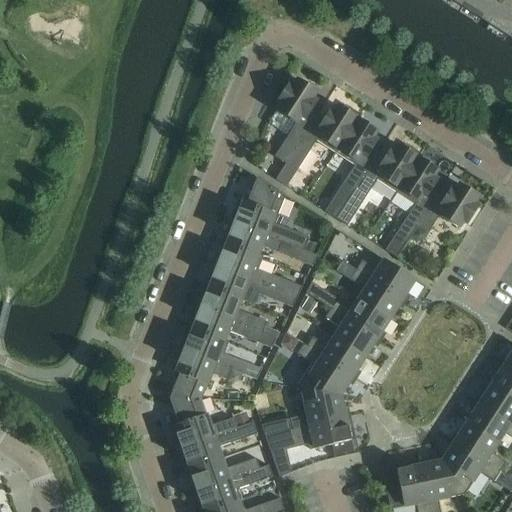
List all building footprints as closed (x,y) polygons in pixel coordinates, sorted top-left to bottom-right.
[(455,0),(454,2),(463,8),(465,5),(464,4),(467,0),(455,0)] [(467,0),(464,4),(465,5),(483,16),(481,20),(489,25),(492,22),(491,22),(505,0),(467,0)] [(511,0),(505,0),(491,22),(492,22),(510,34),(508,37),(511,39),(511,0)] [(297,124),(275,158),(286,165),(317,117),(311,113),(318,102),(314,100),(318,94),(297,80),(293,86),(290,84),(278,103),(281,106),(277,111),(297,124)] [(317,117),(286,165),(298,172),(317,142),(336,154),(358,120),(356,118),(358,115),(346,107),(344,111),(338,107),(334,113),(331,111),(324,121),(317,117)] [(358,120),(336,154),(355,167),(343,185),(354,191),(355,192),(378,156),(371,152),(378,141),(375,139),(378,133),(358,120)] [(354,191),(336,220),(348,227),(378,181),(397,193),(419,159),(416,157),(419,154),(407,146),(404,150),(399,146),(395,152),(391,150),(384,160),(378,156),(355,192),(354,191)] [(396,236),(386,251),(398,259),(408,244),(411,238),(418,228),(417,228),(438,195),(432,191),(439,180),(435,178),(439,172),(433,168),(435,165),(423,157),(421,160),(419,159),(397,193),(415,205),(396,236)] [(286,165),(276,181),(287,188),(298,172),(286,165)] [(235,212),(230,223),(303,252),(303,251),(308,238),(276,225),(279,217),(278,216),(286,198),(286,197),(258,180),(248,204),(243,202),(240,211),(239,211),(238,213),(235,212)] [(438,195),(417,228),(418,228),(429,235),(440,217),(460,230),(464,224),(467,226),(479,207),(476,204),(480,198),(459,185),(455,191),(452,189),(445,200),(438,195)] [(230,223),(226,233),(230,235),(229,237),(229,238),(226,246),(259,258),(263,248),(313,268),(318,257),(315,256),(304,251),(303,251),(303,252),(230,223)] [(418,228),(411,238),(417,242),(425,241),(429,235),(418,228)] [(308,242),(304,251),(315,256),(319,246),(308,242)] [(218,254),(214,265),(298,299),(303,288),(258,271),(263,259),(259,258),(226,246),(223,254),(223,253),(222,256),(218,254)] [(357,270),(356,272),(403,301),(416,281),(384,261),(377,272),(363,262),(357,270)] [(343,262),(337,273),(350,281),(365,291),(359,300),(390,321),(403,301),(356,272),(357,270),(343,262)] [(214,265),(209,276),(213,277),(212,280),(209,288),(242,301),(245,303),(250,292),(293,309),(298,299),(214,265)] [(306,294),(306,295),(314,299),(331,311),(332,310),(378,340),(390,321),(359,300),(356,298),(351,306),(347,306),(321,289),(312,284),(308,291),(306,294)] [(201,297),(197,307),(263,334),(267,323),(238,311),(242,301),(209,288),(206,296),(205,298),(201,297)] [(308,298),(302,309),(311,314),(317,304),(308,298)] [(197,307),(193,318),(196,320),(195,322),(196,322),(193,330),(225,343),(225,342),(229,333),(272,350),(277,339),(263,334),(197,307)] [(331,311),(325,319),(340,329),(334,339),(366,359),(378,340),(332,310),(331,311)] [(184,339),(180,350),(232,371),(231,371),(232,372),(243,376),(257,381),(262,370),(224,356),(229,344),(225,342),(225,343),(193,330),(189,338),(188,341),(184,339)] [(287,334),(281,345),(292,352),(298,341),(287,334)] [(307,347),(307,348),(353,378),(366,359),(334,339),(327,348),(313,339),(307,347)] [(296,389),(296,390),(301,390),(341,397),(353,378),(307,348),(307,347),(304,345),(297,356),(312,365),(296,389)] [(180,376),(171,400),(201,401),(207,386),(208,387),(212,375),(227,381),(231,371),(232,371),(180,350),(176,361),(179,362),(179,365),(175,374),(180,376)] [(511,371),(504,367),(492,386),(511,399),(511,371)] [(232,372),(228,382),(234,384),(241,381),(243,376),(232,372)] [(511,399),(492,386),(479,405),(511,426),(511,399)] [(290,420),(262,427),(265,437),(292,430),(292,431),(346,419),(341,397),(301,390),(307,416),(290,420)] [(201,401),(171,400),(179,425),(174,427),(177,436),(178,439),(174,440),(178,451),(238,430),(238,429),(234,419),(211,427),(207,416),(206,416),(201,401)] [(511,426),(479,405),(467,424),(498,445),(504,435),(511,439),(511,426)] [(247,415),(234,419),(238,429),(245,427),(251,425),(247,415)] [(292,430),(265,437),(269,449),(308,439),(311,451),(332,446),(335,460),(358,455),(352,428),(348,429),(346,419),(292,431),(292,430)] [(251,425),(245,427),(249,438),(258,436),(254,424),(251,425)] [(467,424),(455,443),(501,473),(502,472),(507,464),(492,454),(498,445),(467,424)] [(238,430),(178,451),(182,462),(185,460),(186,463),(187,463),(190,471),(223,459),(219,449),(249,438),(245,427),(238,429),(238,430)] [(455,443),(442,462),(465,496),(480,473),(495,483),(511,494),(511,492),(511,478),(502,472),(501,473),(455,443)] [(193,482),(189,483),(193,494),(261,470),(260,470),(257,460),(227,470),(223,459),(190,471),(192,479),(193,482)] [(442,462),(420,467),(429,511),(440,511),(439,501),(465,496),(442,462)] [(290,464),(276,467),(280,478),(292,474),(290,464)] [(409,465),(382,470),(384,477),(390,511),(416,506),(417,511),(429,511),(420,467),(410,469),(409,465)] [(269,467),(260,470),(261,470),(264,481),(273,478),(269,467)] [(261,470),(193,494),(197,505),(201,504),(201,506),(202,506),(204,511),(210,511),(242,501),(239,492),(240,490),(264,481),(261,470)] [(280,511),(284,511),(281,500),(247,511),(245,510),(242,501),(210,511),(280,511)]
